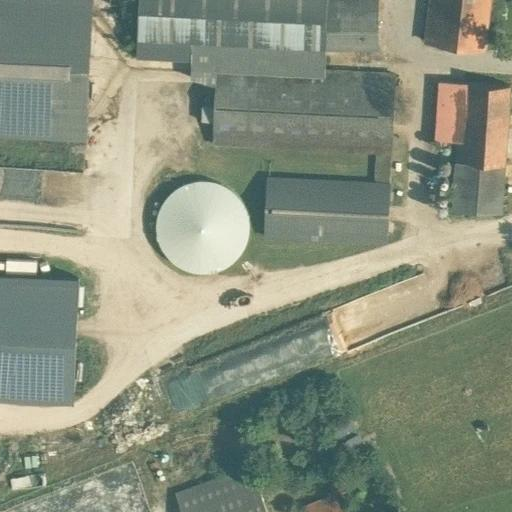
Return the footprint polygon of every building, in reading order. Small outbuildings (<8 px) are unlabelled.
[(0,0),(0,134),(86,138),(91,0),(0,0)] [(141,0),(138,58),(193,61),(191,78),(217,86),(214,144),(392,152),(396,73),(328,70),(328,50),(381,50),(380,0),(141,0)] [(437,0),(433,41),(486,46),(491,0),(437,0)] [(435,140),(458,142),(454,209),(502,212),(510,84),(439,80),(435,140)] [(266,236),(389,241),(391,183),(268,177),(266,236)] [(159,210),(157,219),(157,234),(164,251),(174,262),(182,267),(193,271),(207,272),(217,270),(229,265),(238,255),(246,243),(249,232),(249,220),(246,207),(240,197),(231,188),(221,183),(210,180),(197,180),(184,183),(172,190),(166,198),(159,210)] [(0,398),(75,402),(81,276),(0,272),(0,398)] [(288,329),(188,364),(202,402),(300,368),(292,347),(294,346),(288,329)] [(4,445),(0,455),(0,483),(13,448),(4,445)] [(176,493),(183,511),(269,511),(252,465),(176,493)] [(47,470),(15,478),(17,485),(49,477),(47,470)] [(334,495),(305,506),(307,511),(344,511),(339,497),(346,494),(341,481),(330,485),(334,495)]
